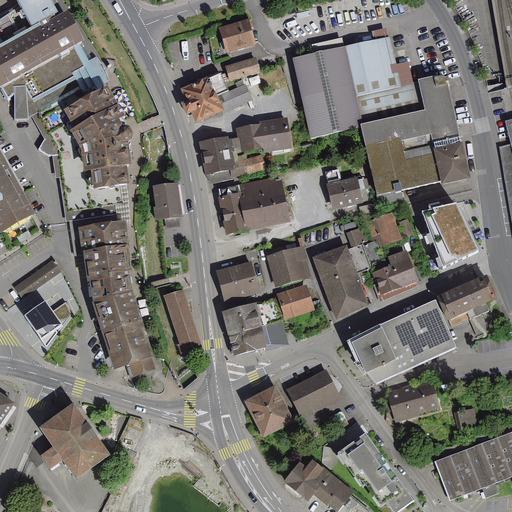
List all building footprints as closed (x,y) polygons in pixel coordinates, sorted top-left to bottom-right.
[(14,96),(15,122),(29,121),(29,119),(32,118),(99,81),(89,62),(82,48),(85,47),(68,17),(65,18),(55,0),(29,0),(17,7),(19,10),(0,22),(0,93),(4,91),(8,99),(14,96)] [(254,29),(252,21),(219,30),(226,56),(257,47),(252,30),(254,29)] [(360,46),(388,39),(386,30),(358,36),(360,46)] [(311,141),(361,129),(426,114),(419,85),(418,84),(414,85),(402,87),(397,66),(390,38),(388,39),(360,46),(345,49),(314,56),(292,62),(311,141)] [(314,56),(345,49),(342,40),(312,46),(314,56)] [(92,61),(85,47),(82,48),(89,62),(92,61)] [(92,61),(89,62),(99,81),(102,86),(110,83),(105,71),(96,59),(92,61)] [(257,59),(225,68),(230,83),(261,74),(257,59)] [(408,63),(397,66),(402,87),(414,85),(408,63)] [(420,77),(422,85),(438,81),(436,73),(420,77)] [(221,74),(181,92),(186,104),(181,106),(186,118),(192,116),(196,126),(223,114),(253,101),(246,85),(229,92),(221,74)] [(442,189),(470,183),(462,148),(460,148),(447,87),(445,80),(438,81),(422,85),(419,85),(426,114),(361,129),(379,208),(405,202),(403,195),(404,195),(405,199),(414,197),(413,191),(441,184),(442,189)] [(99,81),(32,118),(45,141),(39,152),(48,157),(53,157),(61,156),(69,223),(129,214),(128,205),(129,205),(128,189),(130,189),(128,171),(132,171),(129,147),(132,146),(133,139),(130,132),(124,131),(121,123),(125,122),(108,91),(105,92),(102,86),(99,81)] [(242,149),(242,155),(263,151),(264,155),(293,151),(288,120),(259,124),(260,127),(236,131),(238,140),(240,140),(242,149)] [(233,179),(266,170),(263,156),(239,163),(235,164),(233,154),(235,153),(232,141),(229,142),(228,139),(199,145),(206,178),(207,178),(213,185),(234,180),(233,179)] [(238,140),(232,141),(235,153),(233,154),(235,164),(239,163),(236,150),(242,149),(240,140),(238,140)] [(511,153),(510,148),(501,151),(511,224),(511,153)] [(0,232),(34,214),(21,188),(0,150),(0,232)] [(69,223),(61,156),(53,157),(56,180),(60,179),(66,223),(69,223)] [(327,188),(333,213),(363,205),(360,191),(371,189),(369,179),(358,181),(358,179),(356,180),(342,183),(341,180),(339,171),(326,174),(329,187),(327,188)] [(241,206),(247,233),(291,224),(281,181),(276,182),(276,180),(240,187),(243,202),(241,206)] [(154,211),(155,223),(182,219),(177,186),(153,190),(156,210),(154,211)] [(219,201),(227,237),(247,233),(241,206),(243,202),(240,187),(219,192),(221,200),(219,201)] [(376,204),(359,208),(361,216),(378,212),(376,204)] [(422,215),(443,270),(479,254),(457,208),(442,211),(429,214),(422,215)] [(129,214),(69,223),(75,256),(84,255),(87,280),(91,280),(93,302),(113,370),(126,366),(130,376),(156,369),(151,357),(153,356),(133,296),(130,276),(132,276),(126,225),(130,224),(129,214)] [(382,249),(403,241),(392,215),(367,225),(373,243),(378,241),(382,249)] [(405,238),(414,235),(408,220),(399,223),(405,238)] [(347,235),(352,250),(363,246),(368,244),(363,228),(347,235)] [(420,231),(432,265),(438,262),(426,228),(420,231)] [(380,304),(419,287),(418,284),(419,284),(407,252),(388,259),(392,268),(389,270),(382,249),(378,241),(373,243),(363,247),(372,270),(374,275),(373,276),(376,285),(374,286),(380,304)] [(363,247),(363,246),(352,250),(348,251),(358,276),(372,270),(363,247)] [(267,259),(276,289),(312,278),(307,262),(309,261),(305,248),(267,259)] [(313,261),(337,322),(369,308),(358,276),(348,251),(347,248),(313,261)] [(61,272),(53,261),(14,288),(22,300),(61,272)] [(216,273),(224,305),(260,295),(251,264),(216,273)] [(436,301),(447,326),(451,324),(452,327),(470,319),(470,320),(490,312),(488,308),(499,303),(487,278),(436,301)] [(285,322),(316,312),(307,286),(277,296),(285,322)] [(182,358),(204,350),(184,292),(164,299),(180,347),(178,347),(182,358)] [(24,315),(46,346),(72,313),(66,302),(53,311),(45,300),(24,315)] [(222,316),(228,340),(246,336),(262,330),(283,322),(284,322),(277,300),(257,306),(222,316)] [(376,388),(457,351),(435,303),(379,329),(380,331),(347,347),(358,372),(362,371),(366,380),(370,379),(376,388)] [(283,322),(262,330),(267,351),(289,346),(283,322)] [(228,340),(234,359),(267,351),(262,330),(246,336),(228,340)] [(315,415),(342,401),(327,370),(285,391),(300,419),(314,412),(315,415)] [(419,416),(440,410),(431,379),(420,382),(420,385),(387,394),(388,397),(382,398),(386,415),(393,413),(396,425),(420,418),(419,416)] [(476,380),(444,386),(445,392),(477,386),(476,380)] [(244,405),(263,441),(295,425),(276,388),(244,405)] [(0,429),(16,407),(0,395),(0,429)] [(110,460),(74,409),(39,433),(52,451),(41,459),(51,473),(63,465),(76,484),(110,460)] [(474,410),(454,414),(458,432),(478,427),(474,410)] [(336,432),(349,426),(342,412),(329,419),(336,432)] [(181,511),(176,509),(209,459),(180,434),(154,460),(123,506),(130,511),(181,511)] [(511,435),(511,434),(435,463),(450,502),(483,490),(486,498),(499,493),(496,485),(511,478),(511,435)] [(400,511),(414,502),(366,435),(338,456),(354,478),(362,488),(365,486),(381,509),(387,505),(392,511),(400,511)] [(24,484),(33,463),(28,461),(19,482),(24,484)] [(333,511),(339,511),(352,497),(353,495),(312,462),(306,469),(325,484),(314,499),(327,509),(328,508),(333,511)] [(284,485),(309,505),(314,499),(325,484),(306,469),(301,465),(284,485)] [(348,511),(353,507),(359,511),(369,511),(352,497),(339,511),(348,511)] [(8,503),(12,511),(20,511),(15,499),(8,503)]
